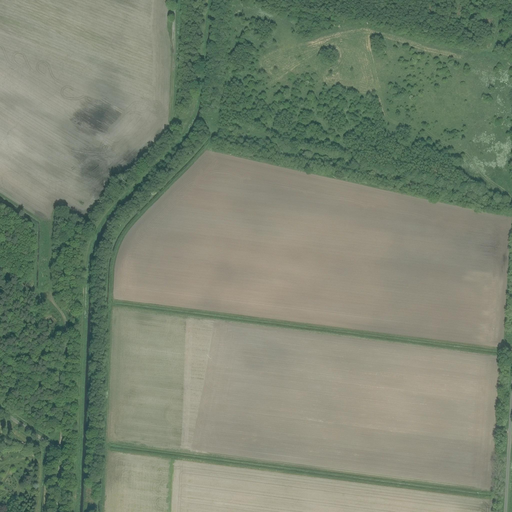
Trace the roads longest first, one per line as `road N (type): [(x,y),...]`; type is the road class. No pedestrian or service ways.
road 1 (unclassified): [(65,303),(59,450)]
road 2 (track): [(511,381),(503,511)]
road 3 (track): [(208,0),(186,124)]
